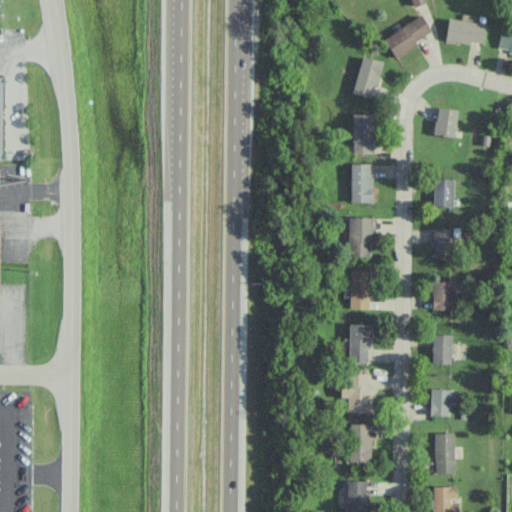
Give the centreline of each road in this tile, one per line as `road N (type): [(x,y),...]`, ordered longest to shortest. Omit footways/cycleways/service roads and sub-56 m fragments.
road 1 (residential): [(511,86),(436,74),(408,100),(399,511)]
road 2 (tertiary): [(68,511),(67,119),(53,0)]
road 3 (motorway): [(179,0),(173,511)]
road 4 (motorway): [(228,511),(233,0)]
